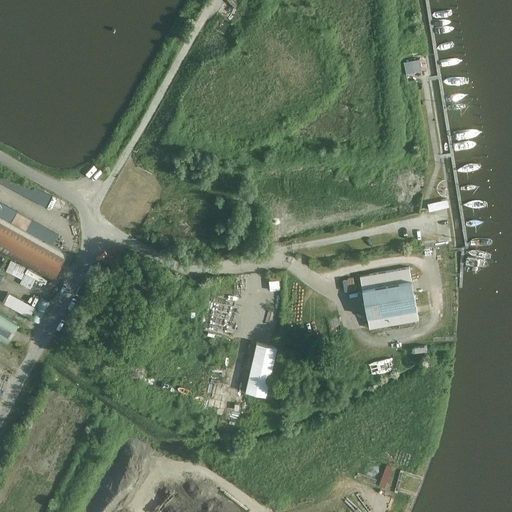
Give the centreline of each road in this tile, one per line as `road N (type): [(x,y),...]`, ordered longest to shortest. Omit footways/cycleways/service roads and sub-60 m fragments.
road 1 (unclassified): [(0,424),(75,287),(89,239),(79,201),(0,156)]
road 2 (track): [(425,79),(439,166),(425,223)]
